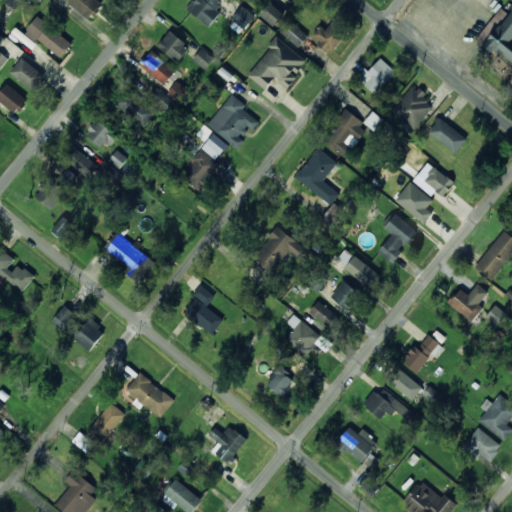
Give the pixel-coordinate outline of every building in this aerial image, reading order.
[(6,0),(4,3),(15,10),(20,1),(27,6),(30,0),(6,0)] [(103,4),(98,0),(69,0),(68,1),(89,20),(103,4)] [(210,26),(220,12),(216,8),(221,0),(195,0),(188,10),(210,26)] [(259,15),(275,25),(283,11),(268,1),(259,15)] [(229,25),(241,34),(255,15),(243,6),(229,25)] [(511,6),(508,13),(501,8),(490,23),(494,26),(482,43),(511,65),(511,6)] [(60,57),(72,44),(39,15),(24,32),(36,42),(39,38),(60,57)] [(309,36),(291,20),(281,31),(298,47),(309,36)] [(321,26),(311,36),(329,52),(347,32),(334,20),(325,30),(321,26)] [(178,61),(190,46),(169,31),(158,46),(178,61)] [(266,89),(275,77),(288,87),(298,75),(296,74),(307,60),(277,37),(248,75),(266,89)] [(193,59),(206,69),(215,58),(202,48),(193,59)] [(165,85),(176,70),(151,49),(139,64),(165,85)] [(0,68),(1,69),(8,57),(0,51),(0,68)] [(32,91),(45,78),(23,57),(10,71),(32,91)] [(364,67),(356,76),(375,94),(396,71),(381,57),(368,71),(364,67)] [(0,100),(16,113),(27,99),(7,83),(0,92),(0,100)] [(413,86),(392,109),(414,129),(435,106),(413,86)] [(131,87),(117,103),(143,127),(159,109),(163,113),(174,101),(159,87),(146,101),(131,87)] [(208,125),(239,149),(245,140),(241,137),(249,127),(253,130),(260,121),(243,108),(246,104),(232,93),(208,125)] [(323,140),(345,158),(368,128),(346,110),(323,140)] [(428,131),(456,153),(467,139),(439,117),(428,131)] [(117,134),(99,120),(86,135),(104,149),(117,134)] [(197,189),(223,156),(206,142),(187,166),(189,168),(182,177),(197,189)] [(66,159),(89,179),(99,166),(77,147),(66,159)] [(338,162),(319,147),(295,176),(330,205),(340,193),(323,180),(338,162)] [(109,160),(119,169),(128,158),(117,149),(109,160)] [(443,196),(454,182),(428,162),(413,181),(432,196),(436,191),(443,196)] [(34,196),(51,209),(78,176),(67,167),(59,177),(52,172),(34,196)] [(427,208),(433,200),(411,181),(395,200),(424,223),(433,212),(427,208)] [(340,205),(327,206),(328,224),(341,223),(340,205)] [(392,263),(403,251),(402,250),(418,231),(396,213),(384,228),(392,234),(378,251),(392,263)] [(65,240),(75,224),(62,216),(52,232),(65,240)] [(289,251),(299,259),(307,249),(279,226),(253,257),(272,273),(289,251)] [(491,280),(511,254),(511,236),(504,230),(475,267),(491,280)] [(158,262),(134,243),(133,244),(117,231),(101,251),(141,283),(158,262)] [(0,273),(23,292),(35,276),(19,264),(13,271),(8,267),(15,259),(0,246),(0,273)] [(336,260),(371,288),(381,276),(346,247),(336,260)] [(318,292),(328,280),(319,272),(309,284),(318,292)] [(348,310),(361,293),(344,280),(331,296),(348,310)] [(483,307),(479,304),(489,291),(477,283),(468,294),(460,288),(448,303),(472,321),(483,307)] [(224,319),(207,306),(215,296),(201,284),(194,293),(198,296),(184,313),(212,334),(224,319)] [(310,312),(330,327),(338,316),(318,301),(310,312)] [(485,316),(496,325),(506,313),(496,304),(485,316)] [(89,352),(106,331),(91,318),(84,326),(73,316),(75,313),(65,305),(52,321),(89,352)] [(285,339),(305,357),(322,338),(295,313),(287,322),(294,328),(285,339)] [(436,358),(445,347),(428,334),(418,348),(414,345),(402,361),(417,372),(431,353),(436,358)] [(295,353),(283,342),(275,351),(286,362),(295,353)] [(283,396),(296,377),(278,366),(266,385),(283,396)] [(423,386),(397,367),(387,380),(413,400),(423,386)] [(161,418),(175,399),(140,372),(127,389),(138,398),(137,399),(161,418)] [(389,392),(384,398),(374,389),(363,404),(383,420),(393,408),(408,420),(414,413),(389,392)] [(479,420),(504,441),(511,430),(511,428),(507,424),(511,417),(511,402),(500,393),(492,403),(487,398),(481,406),(486,411),(479,420)] [(89,429),(102,441),(126,415),(113,402),(89,429)] [(223,432),(215,427),(210,435),(219,441),(212,451),(229,463),(247,438),(229,425),(223,432)] [(336,445),(363,463),(378,440),(362,429),(359,433),(348,426),(336,445)] [(462,447),(477,459),(481,454),(490,461),(502,446),(479,427),(462,447)] [(93,442),(80,432),(73,441),(86,451),(93,442)] [(97,487),(74,469),(65,480),(71,485),(55,505),(64,511),(76,511),(78,511),(79,511),(85,511),(96,498),(91,494),(97,487)] [(372,495),(379,487),(368,476),(361,483),(372,495)] [(174,508),(178,504),(187,511),(192,511),(203,500),(177,479),(161,498),(174,508)] [(417,511),(450,511),(457,504),(445,494),(442,498),(423,481),(405,501),(417,511)]
